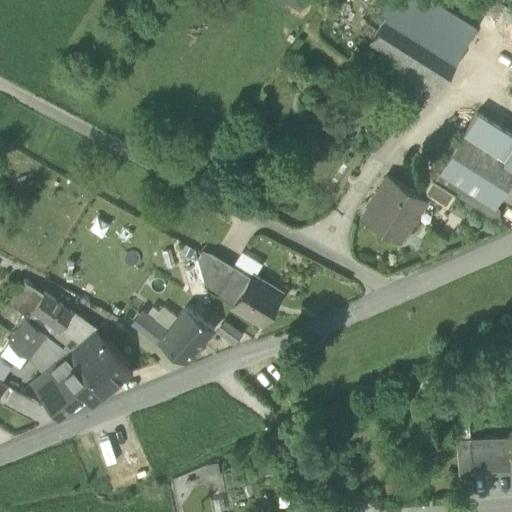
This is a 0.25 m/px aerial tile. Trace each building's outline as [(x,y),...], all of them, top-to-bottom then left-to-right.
[(433,0),(384,0),(380,8),(379,10),(385,13),(386,12),(409,27),(457,57),(476,26),(433,0)] [(373,43),(392,54),(409,27),(386,12),(385,13),(369,40),(373,43)] [(457,57),(409,27),(392,54),(402,60),(441,83),(457,57)] [(359,66),(388,83),(402,60),(392,54),(373,43),(359,66)] [(441,83),(402,60),(388,83),(423,103),(441,83)] [(463,134),(503,159),(511,144),(511,134),(476,112),(463,133),(464,134),(463,134)] [(495,204),(507,184),(511,176),(511,164),(503,159),(463,134),(446,162),(440,170),(468,188),(495,204)] [(511,144),(503,159),(511,164),(511,176),(507,184),(511,187),(511,144)] [(432,178),(435,179),(440,170),(446,162),(437,157),(426,175),(431,178),(432,178)] [(455,192),(462,197),(468,188),(440,170),(435,179),(455,192)] [(385,222),(403,233),(425,198),(388,174),(361,216),(381,229),(385,222)] [(423,191),(446,206),(455,192),(435,179),(432,178),(431,178),(423,191)] [(468,188),(462,197),(499,220),(499,207),(495,204),(468,188)] [(385,222),(381,229),(399,240),(403,233),(385,222)] [(198,259),(204,281),(217,259),(219,256),(205,248),(198,259)] [(235,265),(252,276),(253,275),(255,276),(264,260),(245,249),(235,265)] [(205,283),(219,292),(235,265),(219,256),(217,259),(204,281),(205,283)] [(219,292),(236,302),(252,276),(235,265),(219,292)] [(253,275),(252,276),(236,302),(235,305),(262,321),(280,291),(255,276),(253,275)] [(27,316),(32,308),(40,297),(22,283),(9,300),(27,316)] [(43,291),(40,297),(32,308),(61,326),(71,313),(43,291)] [(158,340),(185,361),(213,328),(186,307),(166,331),(158,340)] [(27,316),(54,335),(61,326),(32,308),(27,316)] [(82,341),(95,331),(71,313),(61,326),(63,328),(73,335),(82,341)] [(135,326),(156,342),(158,340),(166,331),(143,315),(134,325),(135,326)] [(8,341),(29,354),(45,333),(24,319),(14,333),(8,341)] [(236,343),(243,332),(221,321),(215,332),(236,343)] [(53,339),(63,346),(73,335),(63,328),(53,339)] [(82,341),(70,351),(90,375),(76,386),(82,393),(92,404),(131,372),(95,331),(82,341)] [(59,412),(82,393),(76,386),(90,375),(70,351),(33,381),(59,412)] [(7,399),(38,416),(44,406),(13,389),(10,394),(7,399)] [(511,474),(511,495),(511,455),(511,438),(468,439),(468,440),(471,475),(511,474)] [(455,440),(458,476),(471,475),(468,440),(455,440)]
